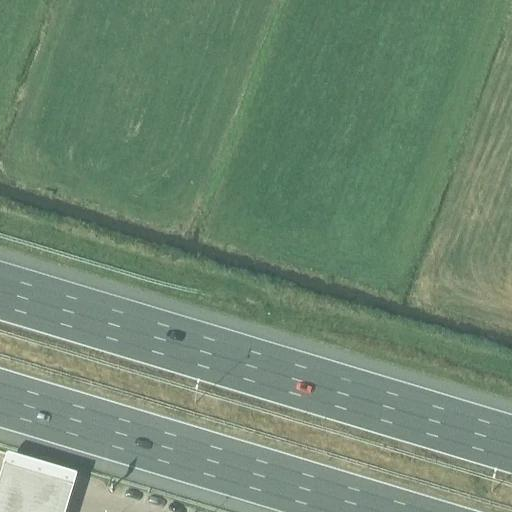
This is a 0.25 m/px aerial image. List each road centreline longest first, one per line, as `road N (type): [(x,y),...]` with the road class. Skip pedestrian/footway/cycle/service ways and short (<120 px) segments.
road 1 (motorway): [(511,446),(0,293)]
road 2 (motorway): [(0,398),(378,511)]
